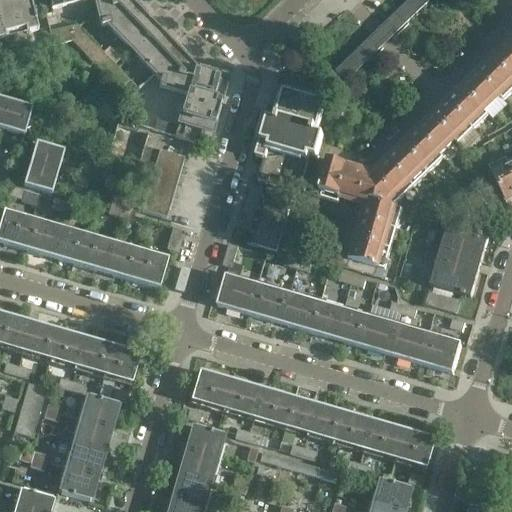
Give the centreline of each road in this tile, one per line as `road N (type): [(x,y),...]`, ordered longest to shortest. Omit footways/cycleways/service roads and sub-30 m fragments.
road 1 (residential): [(179,335),(253,76),(251,41)]
road 2 (residential): [(468,420),(179,335)]
road 3 (unclassified): [(264,131),(370,162),(438,93)]
road 4 (residential): [(179,335),(0,284)]
road 5 (residential): [(130,511),(179,335)]
road 6 (residential): [(468,420),(511,272)]
road 7 (unclassified): [(438,93),(347,0)]
road 8 (unclassified): [(438,93),(508,29),(503,0)]
